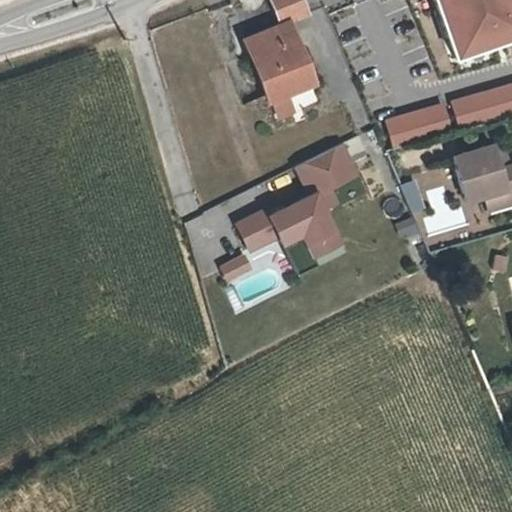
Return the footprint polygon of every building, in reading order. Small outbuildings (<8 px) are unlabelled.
[(269,0),(282,29),(237,47),(249,78),(297,59),(284,28),(307,18),(299,0),(269,0)] [(511,20),(511,0),(429,0),(444,40),(454,36),(462,57),(511,39),(511,28),(510,22),(511,20)] [(454,36),(444,40),(452,61),(462,57),(454,36)] [(297,59),(249,78),(237,47),(234,49),(266,128),(313,109),(299,75),(303,73),(297,59)] [(511,81),(458,98),(465,124),(511,110),(511,81)] [(392,117),(399,143),(454,127),(447,101),(392,117)] [(265,207),(233,223),(247,250),(278,234),(283,245),(297,238),(310,264),(347,245),(330,212),(344,204),(337,190),(361,178),(342,142),(293,167),(307,194),(268,213),(265,207)] [(498,142),(490,145),(497,168),(505,165),(498,142)] [(503,188),(507,202),(511,200),(511,163),(505,165),(497,168),(490,145),(451,156),(463,200),(482,195),(503,188)] [(399,185),(409,213),(422,208),(412,180),(399,185)] [(486,209),(507,202),(503,188),(482,195),(486,209)] [(411,217),(393,224),(398,238),(416,231),(411,217)] [(417,271),(430,266),(418,238),(405,244),(417,271)] [(226,284),(251,271),(241,254),(216,267),(226,284)]
